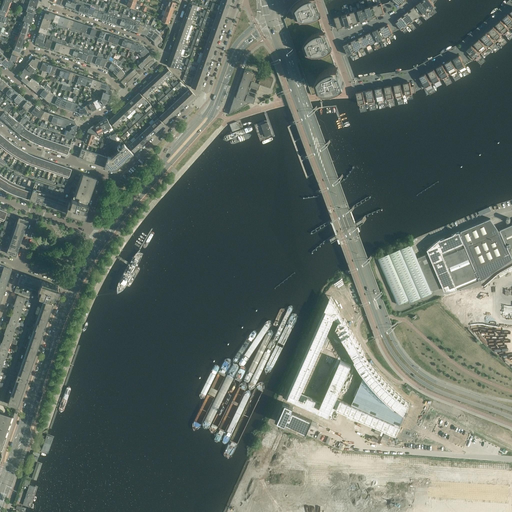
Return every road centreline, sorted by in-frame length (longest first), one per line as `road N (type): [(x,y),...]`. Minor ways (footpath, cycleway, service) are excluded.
road 1 (primary): [(511,409),(424,376),(393,342),(275,12)]
road 2 (primary): [(268,25),(386,344),(423,383),(511,417)]
road 3 (unknown): [(231,511),(262,472),(413,468),(420,481)]
road 4 (secondary): [(71,285),(4,476)]
road 5 (secondary): [(10,478),(77,288)]
road 6 (residential): [(348,82),(412,73),(510,3)]
road 7 (unclassified): [(336,422),(363,446),(511,459)]
road 8 (secondary): [(208,110),(98,239)]
road 9 (secondary): [(104,242),(212,113)]
road 10 (residential): [(164,61),(144,39),(44,3)]
road 11 (residential): [(104,174),(115,177),(196,101)]
